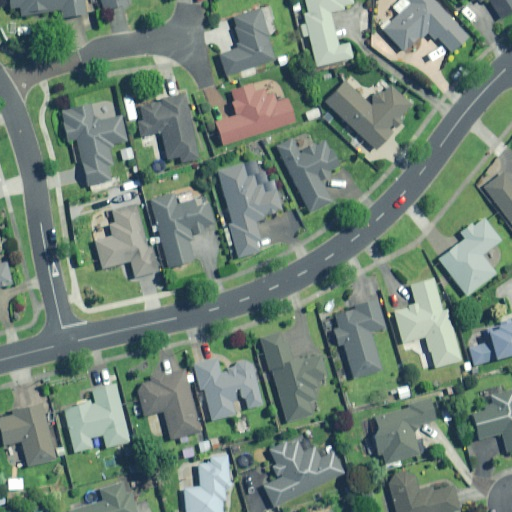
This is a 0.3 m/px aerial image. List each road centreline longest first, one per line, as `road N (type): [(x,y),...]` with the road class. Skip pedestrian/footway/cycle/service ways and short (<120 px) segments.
road 1 (tertiary): [(66,343),(217,308),(306,271),(403,194),(511,64)]
road 2 (residential): [(66,343),(31,157),(0,84)]
road 3 (residential): [(0,84),(99,50),(189,39)]
